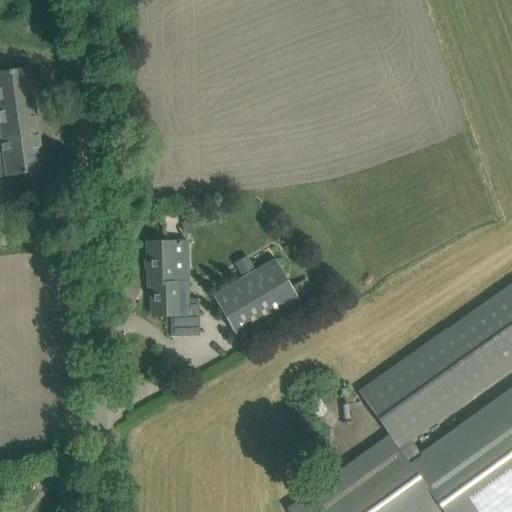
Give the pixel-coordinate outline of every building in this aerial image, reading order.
[(39,134),(37,119),(29,68),(0,71),(0,138),(1,139),(39,134)] [(0,177),(24,174),(44,171),(39,134),(1,139),(3,152),(0,152),(0,177)] [(185,299),(185,283),(190,282),(189,241),(173,242),(148,243),(149,285),(152,285),(152,302),(162,302),(162,315),(170,315),(171,336),(200,335),(199,299),(185,299)] [(276,260),(257,271),(248,255),(234,263),(243,279),(213,297),(238,338),(300,301),(276,260)] [(399,449),(411,441),(485,386),(511,367),(511,283),(360,392),(393,440),(399,449)] [(461,511),(511,475),(511,391),(422,457),(411,441),(399,449),(393,440),(289,511),(288,511),(461,511)] [(59,482),(58,476),(53,473),(48,475),(45,479),(45,484),(49,487),(56,487),(59,482)]
